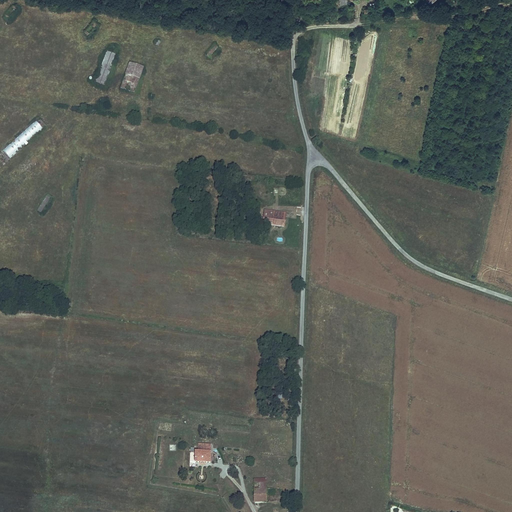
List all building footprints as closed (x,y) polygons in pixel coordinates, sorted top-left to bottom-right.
[(8,21),(17,9),(13,6),(4,18),(8,21)] [(87,35),(97,24),(93,21),(84,32),(87,35)] [(208,59),(218,47),(215,45),(205,56),(208,59)] [(105,86),(116,55),(107,52),(95,82),(105,86)] [(142,68),(129,63),(126,74),(139,78),(142,68)] [(134,93),(139,78),(126,74),(121,89),(134,93)] [(43,130),(35,121),(2,150),(10,159),(43,130)] [(41,213),(50,198),(47,196),(37,211),(41,213)] [(271,224),(283,226),(285,217),(279,216),(278,218),(273,217),(273,215),(274,211),(265,210),(263,216),(266,216),(265,222),(271,223),(271,224)] [(265,222),(266,216),(263,216),(262,223),(271,224),(271,223),(265,222)] [(195,462),(209,463),(210,452),(198,452),(195,452),(195,462)] [(266,483),(253,484),(253,490),(266,489),(267,501),(287,500),(286,487),(266,488),(266,483)] [(266,489),(253,490),(254,502),(267,501),(266,489)]
